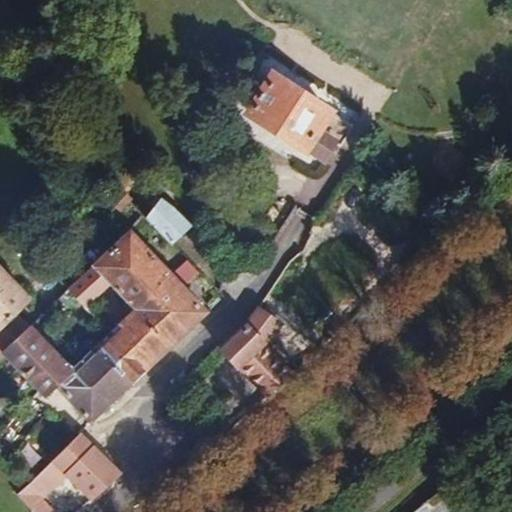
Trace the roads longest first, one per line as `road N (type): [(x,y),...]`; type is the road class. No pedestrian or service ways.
road 1 (residential): [(103,511),(137,481),(147,397),(229,317)]
road 2 (residential): [(374,511),(511,397)]
